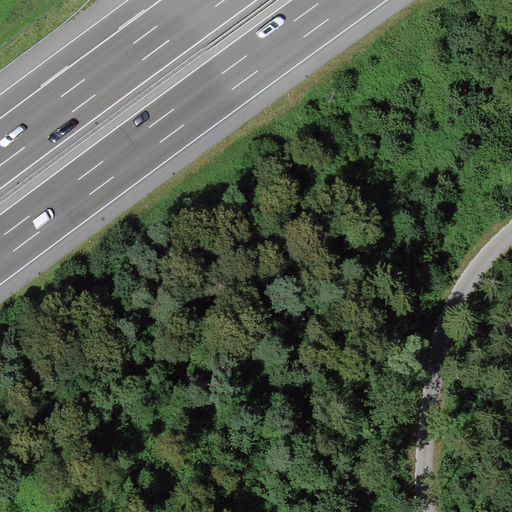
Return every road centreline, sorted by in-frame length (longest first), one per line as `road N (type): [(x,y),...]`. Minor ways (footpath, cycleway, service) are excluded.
road 1 (motorway): [(0,249),(339,0)]
road 2 (track): [(511,232),(446,311),(426,451),(428,511)]
road 3 (motorway): [(209,0),(0,154)]
